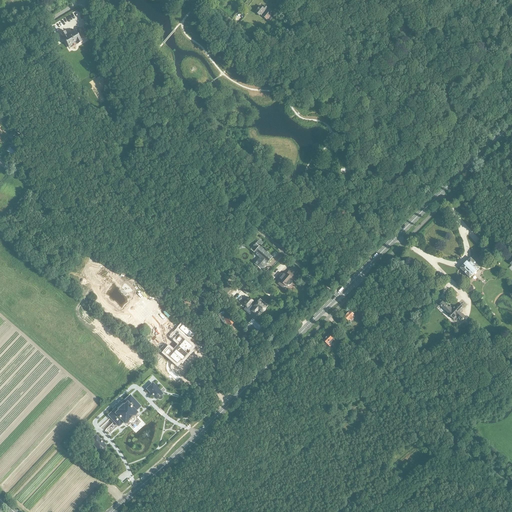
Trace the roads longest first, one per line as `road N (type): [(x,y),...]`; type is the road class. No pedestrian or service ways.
road 1 (unclassified): [(337,296),(130,118),(102,63),(84,0)]
road 2 (secondary): [(110,511),(337,296)]
road 3 (secondary): [(337,296),(511,125)]
